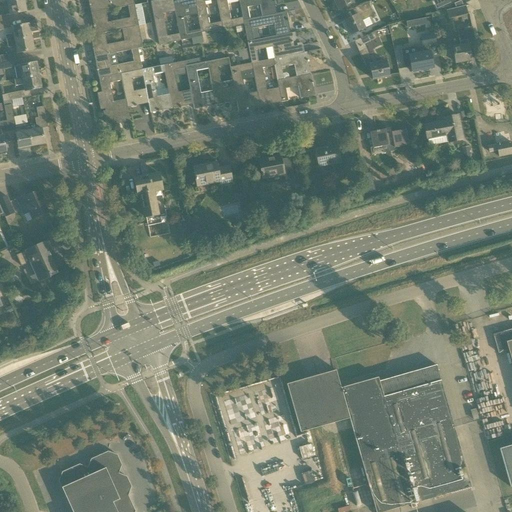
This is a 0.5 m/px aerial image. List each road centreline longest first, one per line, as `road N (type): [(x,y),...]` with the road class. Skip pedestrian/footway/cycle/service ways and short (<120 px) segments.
road 1 (primary): [(511,205),(139,324)]
road 2 (primary): [(150,347),(511,225)]
road 3 (unclassified): [(511,264),(396,295),(199,372)]
road 4 (residential): [(86,160),(347,108)]
road 5 (residential): [(347,108),(511,73)]
road 6 (residential): [(86,160),(55,0)]
road 7 (unclassified): [(230,511),(193,393),(199,372)]
road 8 (primary): [(0,414),(125,358)]
road 9 (primary): [(115,334),(0,384)]
road 10 (unclassified): [(97,215),(115,334)]
